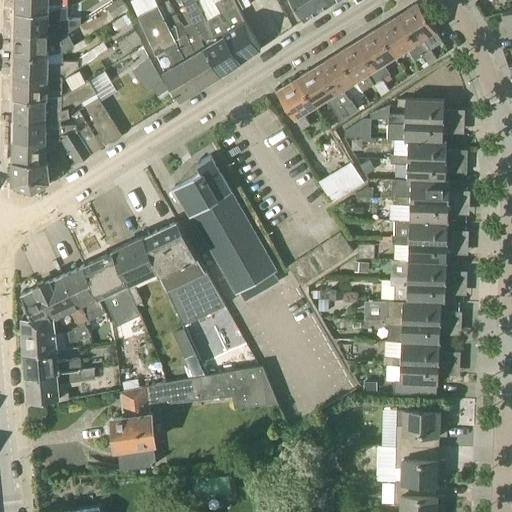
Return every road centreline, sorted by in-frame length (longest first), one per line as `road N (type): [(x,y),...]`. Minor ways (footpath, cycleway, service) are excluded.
road 1 (residential): [(0,227),(226,96)]
road 2 (residential): [(509,360),(506,131)]
road 3 (residential): [(226,96),(383,0)]
road 4 (residential): [(504,511),(509,360)]
road 5 (residential): [(305,219),(226,96)]
road 6 (residential): [(506,131),(446,0)]
